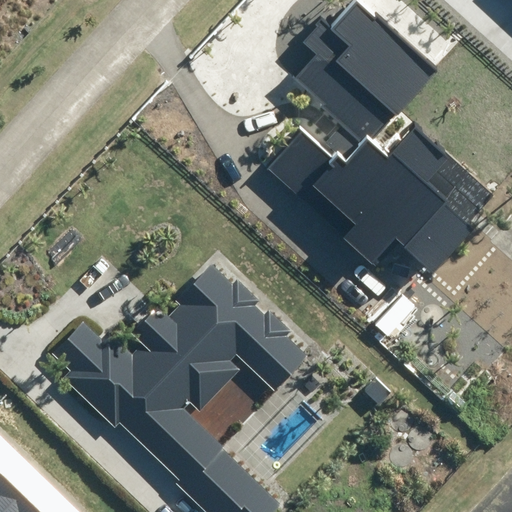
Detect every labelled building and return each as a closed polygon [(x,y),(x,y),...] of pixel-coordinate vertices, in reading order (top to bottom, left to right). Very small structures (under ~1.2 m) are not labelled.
[(443,284),(498,222),(444,174),(465,150),(433,122),(406,154),(382,133),(440,67),(374,9),(348,39),(329,22),(285,72),(356,134),(344,147),(308,116),(267,163),(393,274),(410,255),(443,284)] [(38,350),(212,511),(271,511),(285,497),(198,417),(247,364),(276,391),(310,354),(211,262),(133,346),(84,301),(38,350)] [(434,308),(413,331),(471,385),(493,361),(434,308)] [(441,434),(394,403),(366,444),(413,475),(441,434)] [(0,511),(69,511),(0,445),(0,511)]
